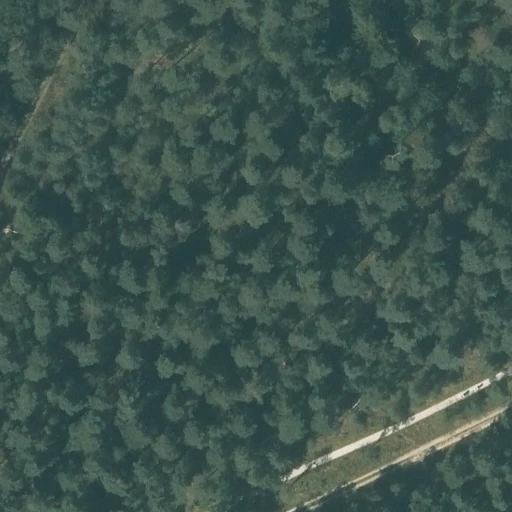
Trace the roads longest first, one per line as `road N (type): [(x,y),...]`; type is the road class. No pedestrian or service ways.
road 1 (track): [(293,511),(511,408)]
road 2 (track): [(511,155),(381,0)]
road 3 (track): [(82,0),(0,150)]
